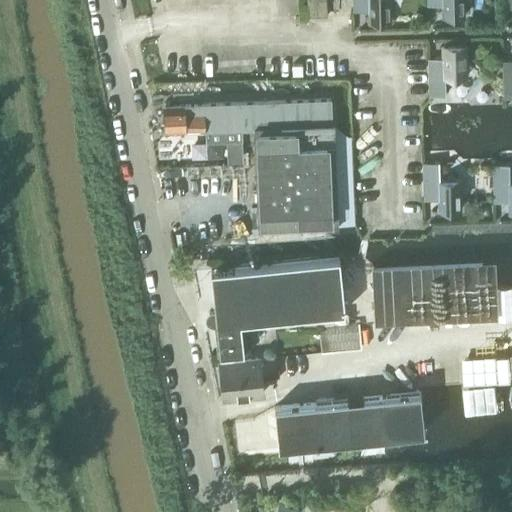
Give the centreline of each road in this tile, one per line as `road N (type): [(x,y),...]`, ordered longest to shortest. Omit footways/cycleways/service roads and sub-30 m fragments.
road 1 (unclassified): [(220,511),(103,0)]
road 2 (track): [(96,511),(34,226),(0,17)]
road 3 (unknown): [(339,51),(371,30),(511,29)]
